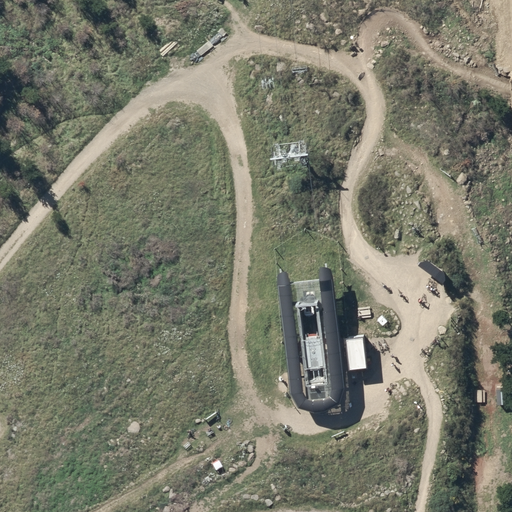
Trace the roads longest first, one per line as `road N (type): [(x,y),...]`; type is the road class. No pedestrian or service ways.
road 1 (track): [(411,359),(424,316),(357,250),(345,216),(350,180),(371,135),(371,87),(362,72),(312,52),(253,45),(209,51),(131,108),(45,194),(0,256)]
road 2 (track): [(209,51),(244,194),(236,353),(244,386),(255,402),(320,423),(321,399)]
